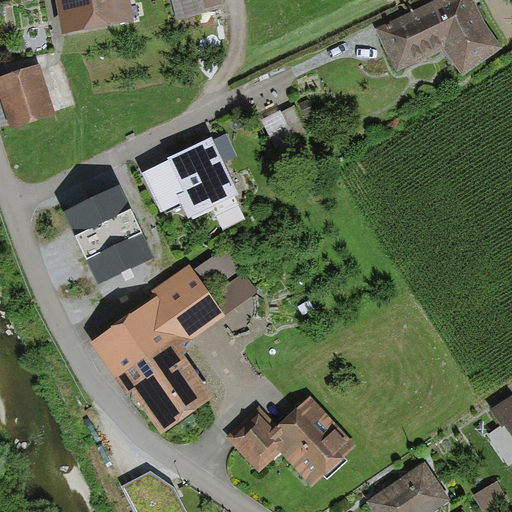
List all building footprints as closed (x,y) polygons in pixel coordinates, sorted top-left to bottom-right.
[(61,0),(68,32),(132,20),(127,0),(177,0),(181,18),(221,10),(219,0),(61,0)] [(474,0),(427,0),(375,27),(393,63),(442,38),(457,67),(498,46),(474,0)] [(60,63),(0,80),(0,89),(10,125),(73,107),(60,63)] [(290,104),(277,111),(290,136),(304,129),(290,104)] [(233,193),(209,142),(139,175),(158,216),(183,204),(188,214),(233,193)] [(118,187),(63,213),(95,281),(150,255),(118,187)] [(188,265),(91,334),(156,426),(206,391),(171,343),(219,308),(188,265)] [(257,468),(281,446),(309,477),(353,437),(309,388),(272,421),(257,405),(226,433),(257,468)] [(511,388),(489,404),(511,438),(511,388)] [(419,511),(446,493),(423,460),(366,500),(373,511),(419,511)] [(146,471),(121,483),(134,511),(188,511),(175,484),(146,471)] [(496,479),(472,494),(483,511),(487,511),(509,498),(496,479)]
